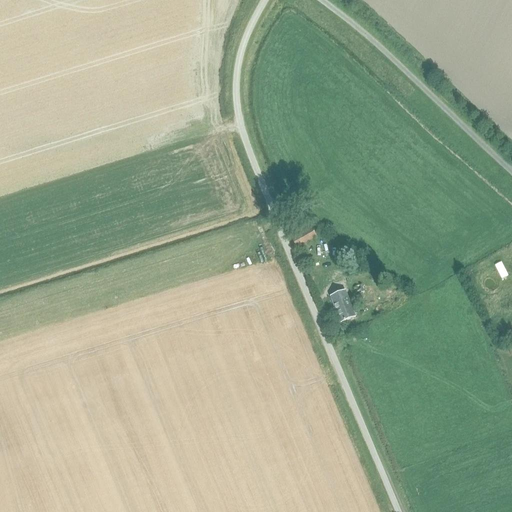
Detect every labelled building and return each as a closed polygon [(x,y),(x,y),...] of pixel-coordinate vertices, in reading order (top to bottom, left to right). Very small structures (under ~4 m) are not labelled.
[(312,229),(292,239),(299,254),(306,251),(303,245),(317,238),(312,229)] [(258,257),(263,256),(260,241),(255,242),(258,257)] [(474,277),(502,265),(496,252),(468,265),(474,277)] [(503,286),(494,289),(500,303),(508,299),(503,286)] [(330,298),(340,324),(356,318),(345,292),(330,298)] [(498,322),(503,335),(511,332),(506,319),(498,322)]
